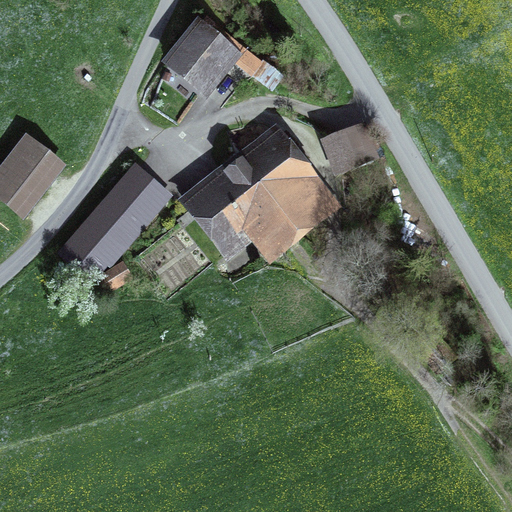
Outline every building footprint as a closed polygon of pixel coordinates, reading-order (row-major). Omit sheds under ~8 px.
[(207,25),(173,68),(202,92),(236,49),(207,25)] [(281,79),(262,65),(253,77),(272,91),(281,79)] [(229,135),(239,151),(269,134),(259,117),(229,135)] [(341,175),(374,162),(363,133),(330,146),(341,175)] [(196,206),(228,246),(247,231),(268,259),(324,214),(311,180),(297,162),(303,157),(285,135),(196,206)] [(0,199),(21,215),(58,168),(26,143),(0,176),(0,199)] [(133,174),(63,255),(88,277),(158,196),(133,174)] [(107,293),(129,280),(121,267),(99,280),(107,293)] [(428,332),(414,346),(439,375),(454,362),(428,332)]
